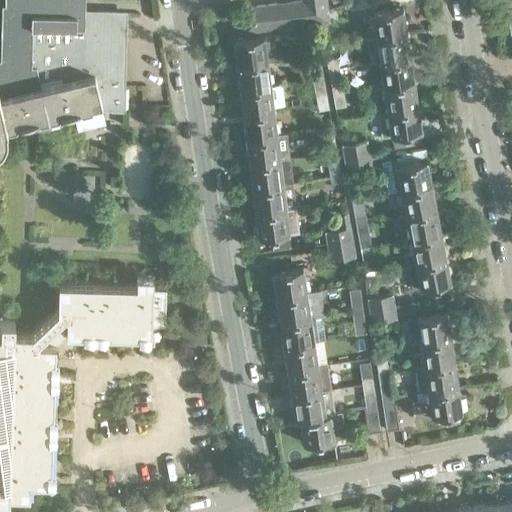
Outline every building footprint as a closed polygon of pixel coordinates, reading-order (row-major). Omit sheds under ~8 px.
[(0,316),(0,123),(3,123),(4,127),(15,124),(17,122),(36,117),(38,119),(57,114),(59,112),(78,107),(80,109),(91,106),(90,104),(99,102),(101,109),(124,110),(124,86),(125,75),(122,75),(124,12),(96,11),(96,14),(84,14),(84,0),(4,0),(2,60),(0,61),(0,500),(9,498),(9,496),(30,496),(30,482),(48,483),(48,470),(49,340),(63,330),(65,330),(65,333),(82,333),(82,330),(150,332),(150,321),(163,322),(164,285),(151,285),(151,276),(136,275),(135,284),(57,282),(56,309),(30,333),(12,332),(13,317),(0,316)] [(303,24),(302,13),(299,0),(295,0),(288,1),(291,26),(303,24)] [(299,0),(302,13),(329,9),(327,0),(299,0)] [(327,0),(329,9),(352,2),(351,0),(327,0)] [(279,27),(291,26),(288,1),(276,3),(279,27)] [(267,29),(279,27),(276,3),(264,4),(267,29)] [(255,30),(267,29),(264,4),(252,5),(255,30)] [(245,32),(255,30),(252,5),(242,7),(245,32)] [(364,27),(366,37),(375,36),(375,38),(407,33),(403,6),(372,11),(372,12),(374,26),(364,27)] [(329,9),(302,13),(303,24),(330,20),(329,9)] [(407,33),(375,38),(379,62),(411,57),(407,33)] [(265,35),(264,35),(234,38),(234,40),(237,64),(268,60),(265,36),(265,35)] [(330,77),(341,75),(337,57),(326,59),(330,77)] [(374,87),(383,85),(415,81),(411,57),(379,62),(371,63),(374,87)] [(272,84),(268,60),(237,64),(240,89),(272,84)] [(313,79),(324,78),(321,64),(310,65),(313,79)] [(333,93),(344,91),(341,75),(330,77),(333,93)] [(316,97),(327,95),(324,78),(313,79),(316,97)] [(383,85),(374,87),(377,112),(418,105),(419,105),(415,81),(383,85)] [(272,84),(240,89),(243,113),(275,109),(272,84)] [(344,91),(333,93),(335,107),(346,106),(344,91)] [(327,95),(316,97),(318,110),(329,108),(327,95)] [(422,130),(418,105),(377,112),(381,136),(422,130)] [(275,109),(243,113),(246,138),(278,133),(275,109)] [(281,158),(278,133),(246,138),(249,162),(281,158)] [(325,152),(337,151),(334,137),(323,138),(325,152)] [(100,158),(100,140),(83,139),(83,157),(100,158)] [(343,157),(370,152),(368,140),(367,139),(342,143),(342,144),(341,145),(343,157)] [(329,171),(340,169),(337,151),(325,152),(329,171)] [(344,162),(371,158),(370,152),(343,157),(344,162)] [(252,187),(284,183),(292,181),(289,157),(281,158),(249,162),(252,187)] [(371,158),(344,162),(346,172),(347,172),(347,173),(372,169),(372,168),(373,168),(371,158)] [(426,158),(396,164),(396,165),(395,165),(400,191),(432,185),(427,159),(426,158)] [(340,169),(329,171),(331,184),(342,182),(340,169)] [(255,211),(287,207),(295,206),(292,181),(284,183),(252,187),(255,211)] [(437,208),(432,185),(400,191),(405,213),(405,214),(437,208)] [(287,207),(255,211),(258,236),(259,237),(289,233),(289,232),(290,232),(287,207)] [(442,232),(437,208),(405,214),(405,213),(396,215),(401,240),(410,238),(442,232)] [(357,229),(368,228),(365,213),(354,215),(357,229)] [(351,227),(350,226),(325,230),(325,231),(324,231),(327,248),(354,244),(351,227)] [(360,248),(371,245),(368,228),(357,229),(360,248)] [(407,264),(415,263),(446,256),(442,232),(410,238),(412,250),(404,252),(407,264)] [(354,244),(327,248),(329,260),(330,260),(330,261),(355,256),(356,255),(354,244)] [(371,245),(360,248),(363,262),(374,260),(371,245)] [(412,289),(420,287),(451,282),(451,281),(446,256),(415,263),(407,264),(412,289)] [(308,291),(304,266),(272,271),(276,296),(308,291)] [(351,302),(362,301),(360,288),(349,289),(351,302)] [(308,291),(276,296),(280,321),(311,316),(308,291)] [(369,310),(395,305),(393,293),(393,292),(367,297),(368,298),(367,298),(369,310)] [(353,320),(364,319),(362,301),(351,302),(353,320)] [(395,305),(369,310),(371,322),(371,323),(396,318),(396,317),(397,317),(395,305)] [(447,311),(407,317),(411,343),(420,341),(451,336),(447,311)] [(311,316),(280,321),(283,345),(315,340),(311,316)] [(356,342),(367,341),(366,333),(364,319),(353,320),(355,334),(356,342)] [(455,361),(451,336),(420,341),(423,365),(455,361)] [(287,370),(319,365),(327,363),(323,339),(315,340),(283,345),(287,370)] [(378,374),(389,373),(387,358),(376,360),(378,374)] [(361,375),(371,374),(369,361),(359,362),(361,375)] [(419,390),(427,389),(458,385),(455,361),(423,365),(416,366),(419,390)] [(290,394),(322,389),(331,387),(327,363),(319,365),(287,370),(290,394)] [(381,392),(392,390),(389,373),(378,374),(381,392)] [(363,393),(374,392),(371,374),(361,375),(363,393)] [(428,398),(411,401),(413,417),(431,414),(431,415),(436,414),(437,418),(445,417),(444,413),(462,410),(462,409),(458,385),(427,389),(428,398)] [(295,418),(345,410),(342,389),(331,390),(331,387),(322,389),(290,394),(294,418),(295,418)] [(392,390),(381,392),(386,429),(399,427),(398,421),(395,402),(393,403),(392,390)] [(374,392),(363,393),(365,406),(363,406),(367,432),(380,430),(374,392)] [(345,410),(295,418),(295,419),(299,419),(302,442),(303,442),(304,443),(334,438),(347,436),(349,435),(348,423),(346,423),(346,422),(332,424),(331,414),(345,412),(345,410)] [(511,511),(511,497),(496,500),(498,511),(511,511)] [(471,505),(472,511),(498,511),(496,500),(471,505)]
